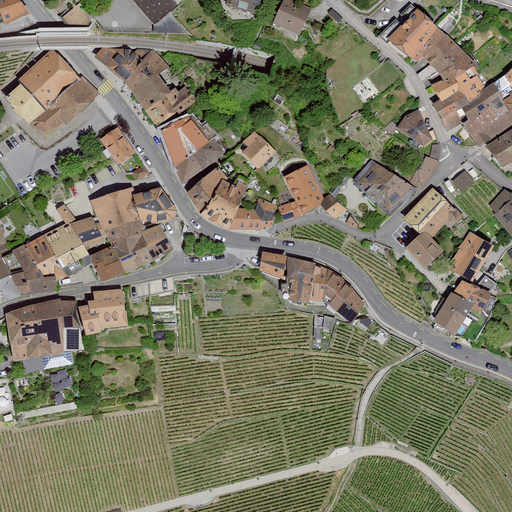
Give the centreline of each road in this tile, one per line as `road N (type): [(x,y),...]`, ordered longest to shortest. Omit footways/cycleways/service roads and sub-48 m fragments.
road 1 (track): [(467,511),(420,465),(375,449),(138,511)]
road 2 (secondary): [(511,367),(403,319),(332,252),(241,240)]
road 3 (secondary): [(241,240),(191,215),(122,105),(47,17)]
road 4 (unclassified): [(241,240),(230,259),(215,264),(66,291),(0,312)]
road 5 (residential): [(457,154),(383,233),(360,235),(311,218),(241,240)]
road 6 (residential): [(337,0),(405,68),(457,154)]
